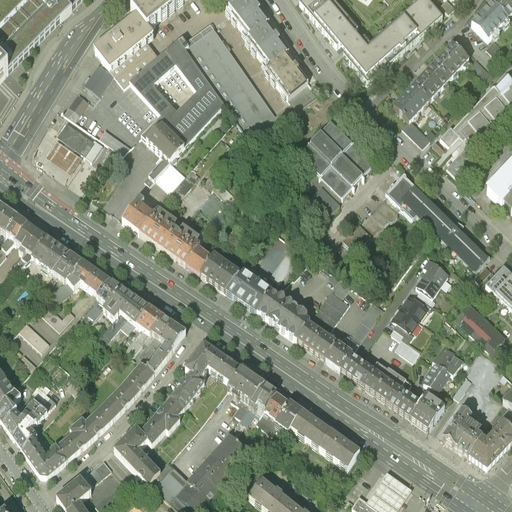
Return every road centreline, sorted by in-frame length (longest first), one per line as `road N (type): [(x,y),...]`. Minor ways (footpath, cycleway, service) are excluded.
road 1 (residential): [(272,0),(368,118),(511,250)]
road 2 (primary): [(211,324),(478,503)]
road 3 (primary): [(0,174),(211,324)]
road 4 (residential): [(40,505),(140,416),(211,324)]
road 5 (unclassified): [(110,0),(0,169)]
